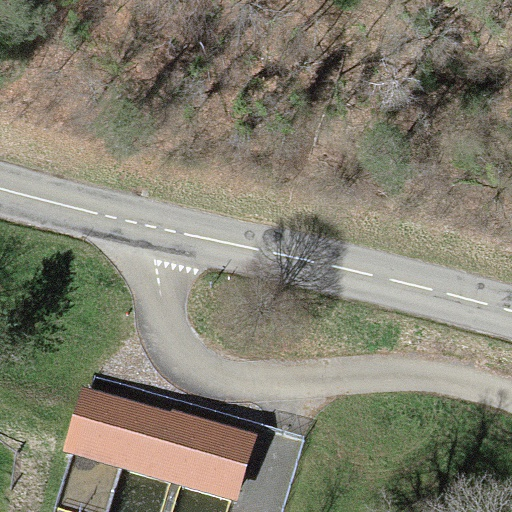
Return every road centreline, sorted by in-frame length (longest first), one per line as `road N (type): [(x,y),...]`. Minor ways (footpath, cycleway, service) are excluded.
road 1 (unclassified): [(155,225),(169,328),(185,360),(215,376),(271,383),(432,377),(511,396)]
road 2 (secondary): [(155,225),(511,311)]
road 3 (secondary): [(0,187),(155,225)]
